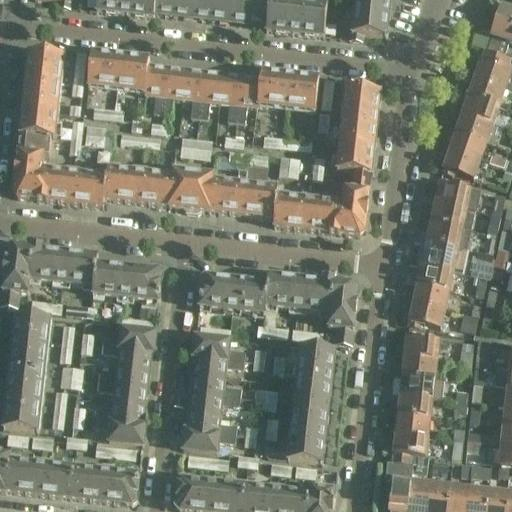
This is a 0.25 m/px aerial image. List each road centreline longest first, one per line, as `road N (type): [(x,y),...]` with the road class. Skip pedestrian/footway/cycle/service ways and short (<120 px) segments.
road 1 (residential): [(7,26),(411,72)]
road 2 (residential): [(185,246),(155,511)]
road 3 (residential): [(353,511),(382,267)]
road 4 (residential): [(382,267),(185,246)]
road 5 (residential): [(411,72),(382,267)]
road 6 (residential): [(0,226),(185,246)]
